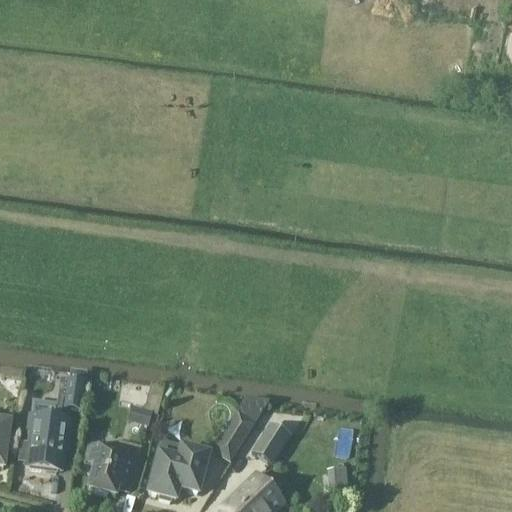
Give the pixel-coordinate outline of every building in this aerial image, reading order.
[(16,465),(25,466),(25,470),(60,474),(63,453),(65,453),(69,423),(67,423),(68,412),(80,414),(85,376),(69,374),(68,382),(59,381),(54,421),(29,418),(25,446),(19,445),(16,465)] [(244,401),(235,416),(242,421),(253,428),(264,412),(268,405),(244,401)] [(126,424),(147,430),(151,415),(130,409),(126,424)] [(242,421),(229,442),(240,449),(253,428),(242,421)] [(0,471),(2,471),(8,426),(0,424),(0,471)] [(250,456),(271,469),(289,440),(268,427),(250,456)] [(133,479),(140,450),(118,444),(115,456),(88,449),(84,465),(93,468),(87,492),(114,499),(120,476),(133,479)] [(207,458),(161,445),(147,496),(159,499),(158,503),(169,506),(170,502),(174,503),(177,492),(197,497),(207,458)] [(276,511),(282,506),(256,479),(221,511),(276,511)]
